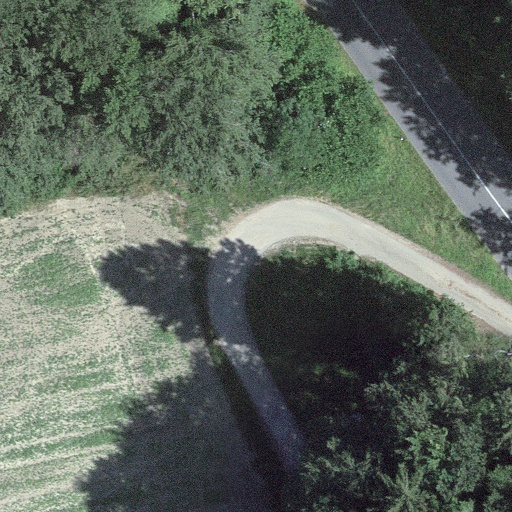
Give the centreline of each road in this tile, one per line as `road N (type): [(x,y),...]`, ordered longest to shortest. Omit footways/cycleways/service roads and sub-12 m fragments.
road 1 (track): [(511,300),(471,299),(318,214),(258,225),(225,267),(243,350),(308,459),(320,511)]
road 2 (tertiary): [(353,0),(511,224)]
